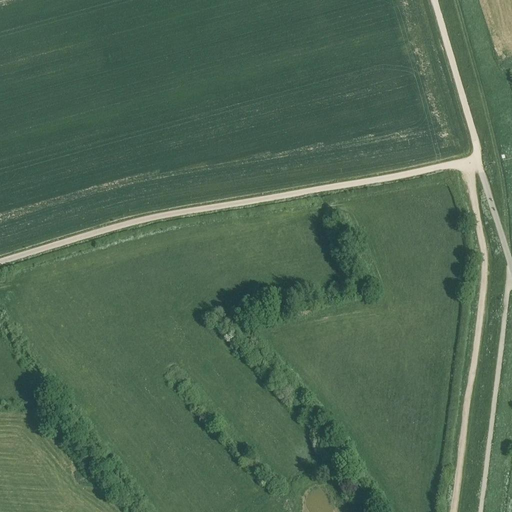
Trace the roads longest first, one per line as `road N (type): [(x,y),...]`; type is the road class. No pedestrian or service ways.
road 1 (track): [(0,262),(152,217),(477,159)]
road 2 (track): [(454,511),(484,274),(468,161)]
road 3 (track): [(477,159),(435,0)]
